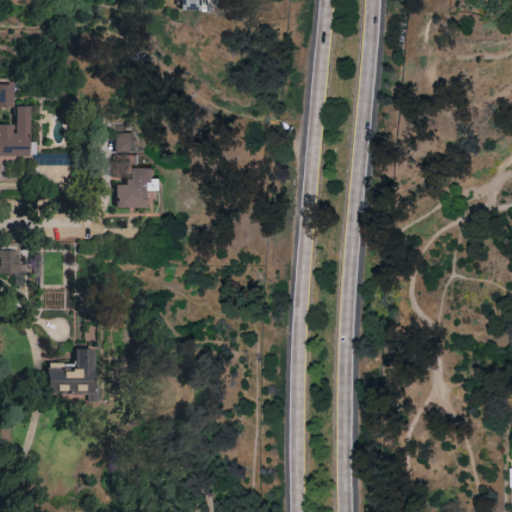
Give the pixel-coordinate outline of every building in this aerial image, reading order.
[(203,10),(202,0),(182,0),(183,11),(203,10)] [(0,125),(0,156),(32,157),(32,143),(26,143),(27,106),(13,106),(12,125),(0,125)] [(134,153),(134,133),(113,133),(113,153),(134,153)] [(112,207),(152,208),(152,190),(162,190),(162,179),(156,179),(156,168),(136,168),(136,179),(123,179),(122,186),(113,186),(112,207)] [(0,219),(20,219),(20,198),(0,198),(0,219)] [(0,272),(15,273),(15,284),(26,284),(26,263),(19,263),(20,249),(0,248),(0,272)] [(45,367),(72,367),(72,350),(92,350),(91,393),(45,392),(45,367)]
